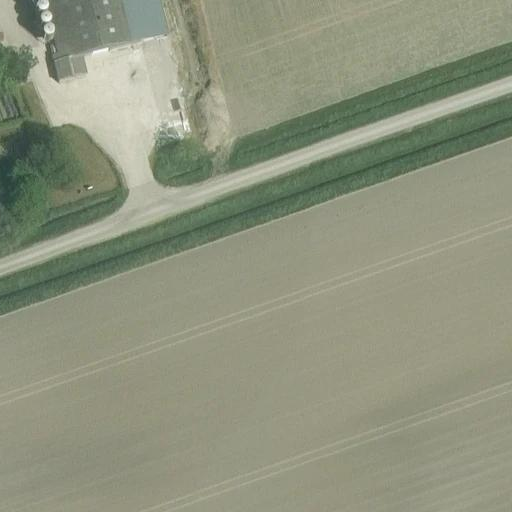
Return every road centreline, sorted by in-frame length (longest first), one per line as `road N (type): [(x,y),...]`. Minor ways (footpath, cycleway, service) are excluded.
road 1 (unclassified): [(0,267),(511,86)]
road 2 (unknown): [(22,0),(60,73),(135,136),(154,212)]
